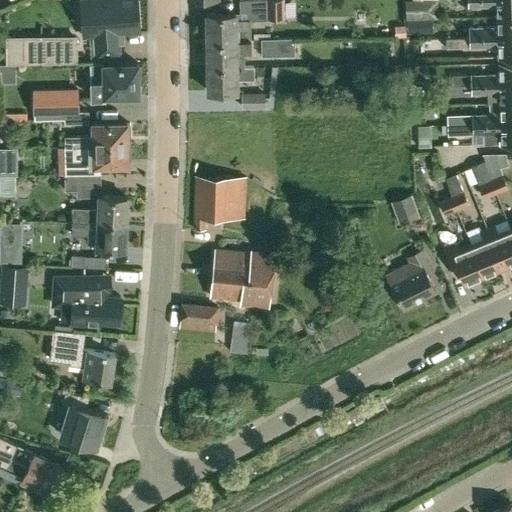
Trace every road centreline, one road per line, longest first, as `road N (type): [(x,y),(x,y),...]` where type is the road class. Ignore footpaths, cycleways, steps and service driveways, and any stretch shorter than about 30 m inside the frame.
road 1 (residential): [(169,481),(153,446),(150,408),(170,216),(168,0)]
road 2 (residential): [(169,481),(511,308)]
